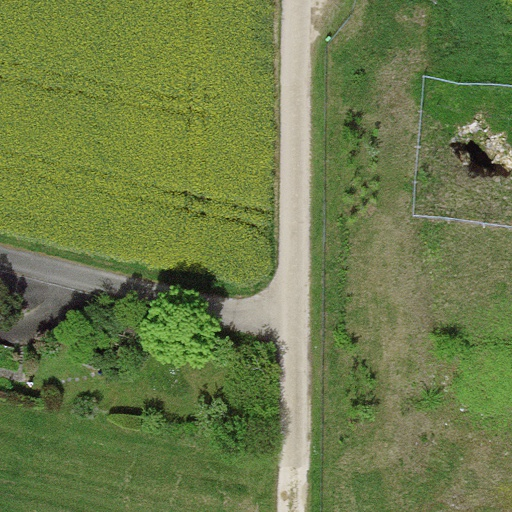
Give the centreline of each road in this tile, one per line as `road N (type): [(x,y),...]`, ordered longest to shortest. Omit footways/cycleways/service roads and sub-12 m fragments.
road 1 (residential): [(293,318),(302,0)]
road 2 (track): [(285,511),(293,318)]
